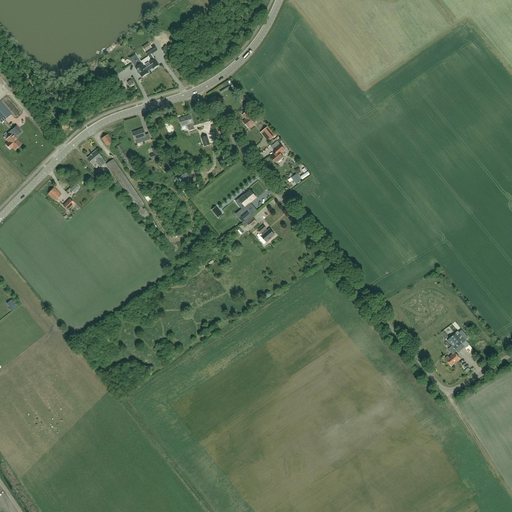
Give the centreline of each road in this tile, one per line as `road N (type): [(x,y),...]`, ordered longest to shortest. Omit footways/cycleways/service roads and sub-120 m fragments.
road 1 (unclassified): [(193,92),(445,392),(511,350)]
road 2 (tertiary): [(65,153),(107,122),(193,92)]
road 3 (tertiary): [(193,92),(244,59),(280,0)]
